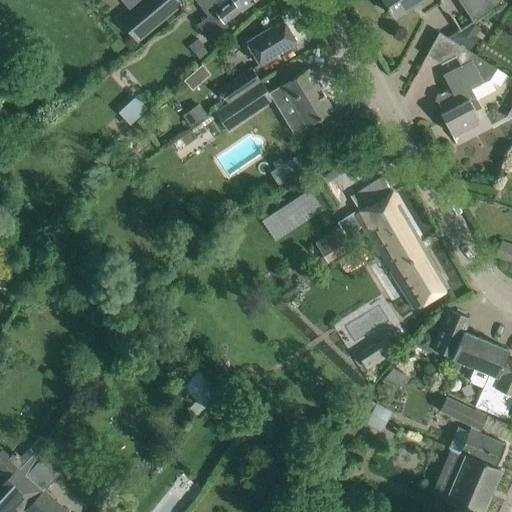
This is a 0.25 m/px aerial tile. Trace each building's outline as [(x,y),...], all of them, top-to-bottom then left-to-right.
[(137,40),(180,4),(176,0),(145,0),(120,21),(137,40)] [(254,0),(217,0),(211,4),(215,10),(197,23),(209,40),(227,26),(225,23),(240,11),(254,0)] [(419,0),(382,0),(387,7),(386,7),(388,11),(389,10),(393,17),(419,0)] [(504,2),(503,0),(457,0),(472,23),(504,2)] [(245,42),(259,65),(296,42),(279,15),(267,22),(270,27),(245,42)] [(477,28),(471,24),(451,37),(470,48),(476,38),(473,36),(477,28)] [(435,38),(426,56),(440,63),(440,64),(455,57),(460,66),(442,75),(449,89),(439,94),(443,95),(440,103),(437,102),(442,112),(440,113),(450,134),(468,124),(478,119),(474,111),(481,107),(477,98),(494,89),(498,85),(506,74),(497,69),(438,32),(435,38)] [(251,68),(218,91),(227,103),(227,104),(260,81),(251,68)] [(333,110),(308,68),(280,85),(305,127),(333,110)] [(227,103),(213,112),(226,131),(240,122),(272,100),(268,93),(260,81),(227,104),(227,103)] [(122,110),(130,120),(148,108),(141,97),(122,110)] [(183,115),(190,125),(204,116),(197,106),(183,115)] [(275,169),(269,172),(277,185),(309,166),(301,152),(283,164),(275,169)] [(447,287),(382,176),(351,195),(362,213),(358,215),(381,254),(385,251),(394,267),(390,269),(413,307),(447,287)] [(276,240),(320,208),(305,188),(261,219),(276,240)] [(326,263),(352,247),(339,227),(314,243),(326,263)] [(495,257),(511,263),(511,246),(500,242),(495,257)] [(469,317),(448,309),(432,349),(475,367),(470,379),(472,383),(483,388),(475,406),(504,419),(511,399),(511,360),(505,357),(507,350),(469,334),(475,320),(469,317)] [(370,348),(358,356),(367,369),(394,352),(385,339),(370,348)] [(447,395),(439,410),(479,430),(486,415),(447,395)] [(495,466),(505,444),(469,429),(468,431),(457,426),(448,447),(465,454),(445,500),(472,511),(482,511),(501,469),(495,466)] [(32,452),(18,467),(26,474),(45,441),(38,435),(27,447),(32,452)] [(26,474),(18,467),(0,486),(0,490),(1,491),(0,492),(0,511),(22,511),(43,489),(26,474)] [(68,511),(43,489),(24,510),(26,511),(68,511)]
